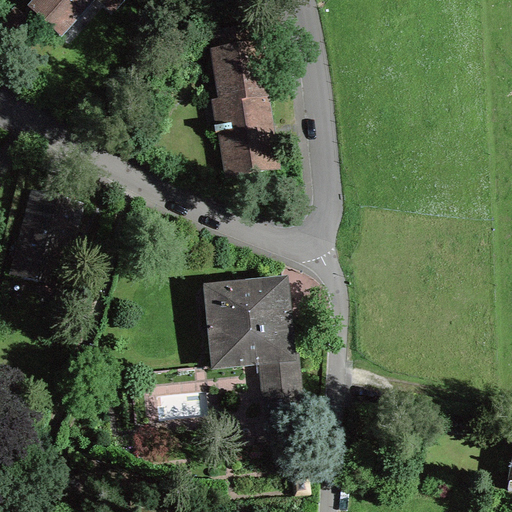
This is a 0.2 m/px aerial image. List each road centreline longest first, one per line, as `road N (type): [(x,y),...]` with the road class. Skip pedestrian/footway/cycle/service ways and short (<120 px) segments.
road 1 (residential): [(319,252),(123,168),(0,94)]
road 2 (residential): [(319,252),(336,283),(326,511)]
road 3 (residential): [(305,0),(327,193),(319,252)]
road 4 (track): [(333,355),(511,404)]
